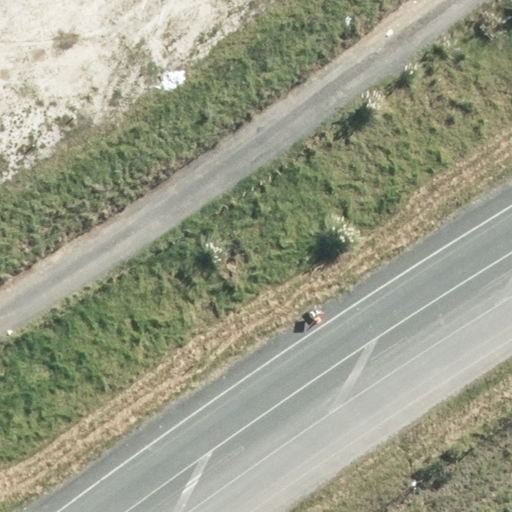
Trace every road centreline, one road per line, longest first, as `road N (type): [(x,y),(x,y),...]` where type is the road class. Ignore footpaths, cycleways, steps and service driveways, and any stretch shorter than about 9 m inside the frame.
road 1 (trunk): [(48,511),(511,162)]
road 2 (track): [(0,327),(103,266),(473,0)]
road 3 (unclassified): [(172,511),(511,285)]
road 4 (trunk): [(511,281),(200,511)]
